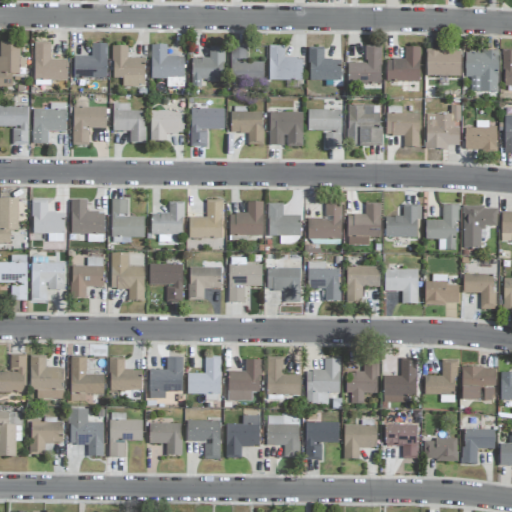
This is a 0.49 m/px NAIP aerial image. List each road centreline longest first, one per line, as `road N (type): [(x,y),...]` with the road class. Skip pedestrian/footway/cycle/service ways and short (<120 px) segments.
road 1 (residential): [(511,501),(394,491),(0,488)]
road 2 (residential): [(511,340),(0,329)]
road 3 (residential): [(511,183),(0,174)]
road 4 (residential): [(511,25),(0,18)]
